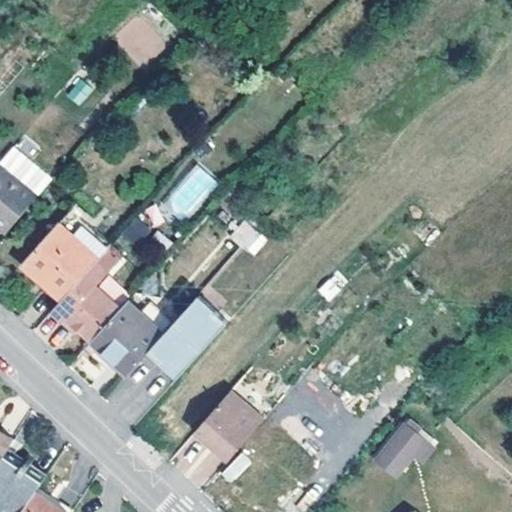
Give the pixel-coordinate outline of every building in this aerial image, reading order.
[(65,93),(77,106),(94,90),(82,77),(65,93)] [(202,142),(193,150),(200,157),(209,148),(202,142)] [(196,163),(162,203),(181,219),(215,179),(196,163)] [(0,231),(6,236),(37,199),(0,168),(0,231)] [(135,218),(123,232),(135,243),(148,229),(135,218)] [(232,237),(242,245),(244,243),(255,230),(245,222),(232,237)] [(23,264),(63,300),(99,258),(73,236),(59,223),(23,264)] [(83,225),(73,236),(99,258),(109,246),(83,225)] [(256,229),(255,230),(244,243),(255,253),(267,239),(256,229)] [(81,328),(93,339),(122,309),(98,287),(124,258),(109,246),(99,258),(63,300),(53,311),(65,322),(69,318),(81,328)] [(316,287),(325,300),(348,285),(339,271),(316,287)] [(198,294),(192,301),(210,316),(216,309),(198,294)] [(111,358),(127,374),(148,351),(163,334),(142,314),(128,301),(122,309),(93,339),(92,341),(111,358)] [(163,334),(148,351),(158,360),(162,356),(182,374),(229,321),(216,309),(210,316),(192,301),(173,322),(163,334)] [(151,303),(142,314),(163,334),(173,322),(151,303)] [(77,333),(81,328),(69,318),(65,322),(77,333)] [(92,341),(84,350),(102,367),(111,358),(92,341)] [(162,356),(158,360),(179,378),(182,374),(162,356)] [(230,395),(264,424),(268,418),(235,389),(230,395)] [(232,460),(264,424),(230,395),(199,431),(213,444),(216,440),(223,445),(219,449),(232,460)] [(434,446),(404,423),(378,457),(398,473),(415,452),(423,459),(434,446)] [(0,465),(6,456),(16,439),(0,429),(0,465)] [(169,461),(200,488),(222,462),(190,436),(169,461)] [(216,440),(213,444),(219,449),(223,445),(216,440)] [(230,482),(251,463),(243,453),(221,472),(230,482)] [(6,456),(0,465),(0,508),(5,511),(23,511),(39,489),(43,482),(6,456)] [(71,511),(39,489),(23,511),(71,511)]
